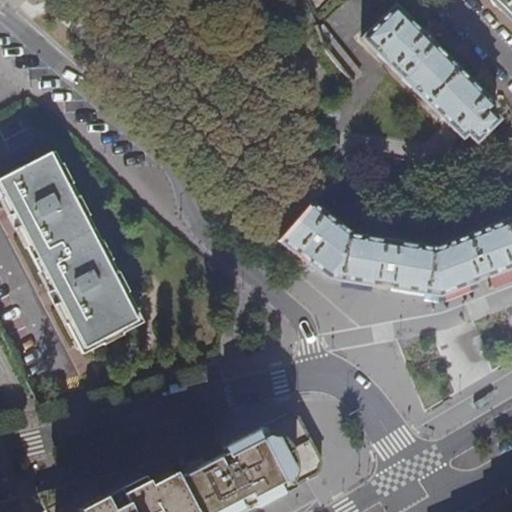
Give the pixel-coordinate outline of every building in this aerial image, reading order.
[(511,0),(490,0),(511,21),(511,0)] [(481,96),(427,42),(428,42),(420,33),(419,34),(391,6),(358,38),(443,124),(426,141),(420,145),(340,130),(331,142),(335,146),(319,168),(330,176),(331,176),(349,150),(423,164),(436,158),(462,132),(471,142),(494,120),(484,111),(490,105),(489,104),(481,96)] [(329,41),(321,47),(349,82),(357,76),(329,41)] [(334,112),(330,108),(315,124),(322,132),(332,121),(334,112)] [(131,319),(47,152),(0,176),(0,187),(11,210),(9,212),(15,225),(18,223),(51,287),(48,288),(55,301),(58,300),(81,345),(131,319)] [(511,216),(430,249),(345,236),(345,233),(308,206),(278,241),(293,253),(292,254),(304,262),(304,261),(325,276),(372,284),(372,286),(387,288),(387,286),(436,294),(471,280),(472,281),(487,275),(486,274),(511,264),(511,216)] [(240,511),(273,494),(319,470),(322,457),(300,418),(298,415),(287,412),(240,436),(238,438),(223,446),(225,451),(177,476),(196,511),(240,511)] [(0,511),(196,511),(177,476),(169,460),(0,502),(0,511)]
